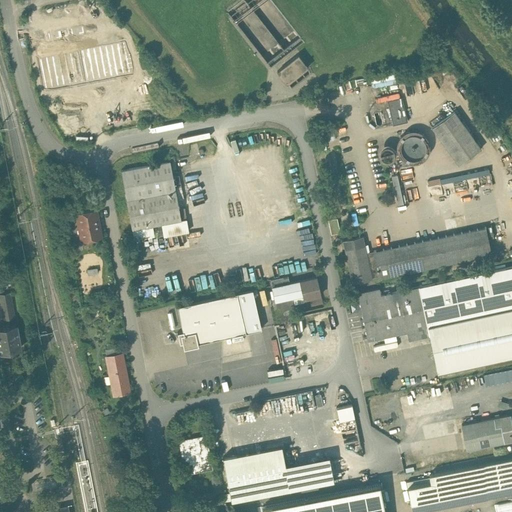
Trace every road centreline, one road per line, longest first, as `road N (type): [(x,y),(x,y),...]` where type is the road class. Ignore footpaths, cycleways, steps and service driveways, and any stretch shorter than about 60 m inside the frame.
road 1 (residential): [(95,153),(269,112),(287,115),(300,130),(351,373)]
road 2 (residential): [(95,153),(153,416)]
road 3 (residential): [(351,373),(153,416)]
road 4 (residential): [(7,0),(38,127),(56,154),(95,153)]
road 5 (residential): [(23,511),(0,392)]
